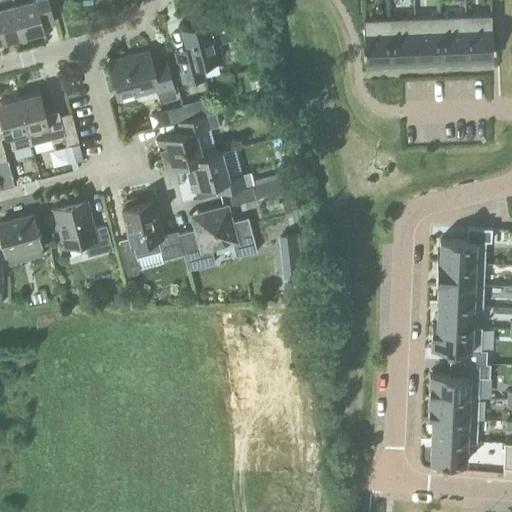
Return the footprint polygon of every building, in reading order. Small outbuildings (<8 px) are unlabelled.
[(0,0),(0,39),(0,40),(22,34),(13,0),(0,0)] [(13,0),(22,34),(44,28),(42,22),(54,19),(48,0),(13,0)] [(491,14),(465,15),(467,60),(493,59),(492,45),(494,45),(494,41),(492,41),(491,14)] [(465,15),(440,16),(442,61),(467,60),(465,15)] [(440,16),(415,17),(416,62),(442,61),(440,16)] [(415,17),(390,18),(391,62),(416,62),(415,17)] [(182,28),(189,54),(176,58),(182,82),(206,76),(202,63),(217,59),(213,45),(234,40),(228,18),(208,23),(207,22),(182,28)] [(364,46),(362,46),(363,50),(365,50),(365,63),(391,62),(390,18),(363,19),(364,46)] [(148,50),(108,60),(117,93),(133,88),(134,92),(156,87),(157,91),(160,101),(177,97),(174,87),(167,57),(151,61),(148,50)] [(40,91),(18,97),(31,146),(65,136),(67,144),(79,141),(71,111),(59,115),(59,117),(48,120),(40,91)] [(18,97),(0,101),(0,113),(6,136),(10,135),(15,151),(31,146),(18,97)] [(186,118),(177,120),(180,132),(158,138),(165,166),(183,161),(203,156),(203,155),(196,130),(219,124),(216,111),(197,115),(186,118)] [(246,185),(254,183),(253,181),(251,170),(242,173),(229,176),(222,150),(203,155),(203,156),(183,161),(190,189),(214,183),(217,193),(246,185)] [(254,181),(254,183),(257,194),(292,186),(289,172),(254,181)] [(85,199),(55,207),(65,246),(84,240),(88,255),(113,248),(106,224),(93,227),(85,199)] [(184,252),(178,232),(177,229),(162,233),(153,200),(122,208),(130,238),(120,241),(129,275),(141,272),(142,269),(139,257),(160,251),(162,258),(184,252)] [(178,232),(184,252),(188,268),(215,261),(212,248),(235,242),(237,252),(255,247),(256,250),(257,250),(248,216),(233,220),(228,203),(190,213),(194,228),(178,232)] [(41,244),(32,213),(0,221),(0,230),(6,253),(41,244)] [(437,259),(437,260),(484,262),(485,240),(493,240),(494,227),(471,227),(471,239),(441,238),(440,249),(438,249),(438,252),(440,252),(440,259),(437,259)] [(297,233),(279,235),(283,276),(302,274),(297,233)] [(437,260),(436,282),(483,284),(484,262),(437,260)] [(436,282),(436,283),(438,283),(437,304),(482,306),(483,284),(436,282)] [(432,324),(432,325),(481,327),(481,326),(477,326),(478,306),(482,307),(482,306),(437,304),(437,324),(432,324)] [(432,325),(431,347),(451,348),(450,360),(485,362),(486,349),(480,349),(481,327),(432,325)] [(430,372),(429,395),(478,397),(479,375),(430,372)] [(95,391),(65,394),(69,439),(98,436),(110,435),(108,412),(96,413),(96,412),(95,391)] [(127,414),(117,436),(128,441),(131,435),(157,448),(158,447),(177,407),(177,406),(149,393),(137,418),(127,414)] [(64,395),(41,397),(44,440),(67,438),(67,439),(69,439),(65,394),(64,394),(64,395)] [(429,395),(428,417),(477,419),(478,397),(429,395)] [(41,397),(17,399),(21,442),(44,440),(41,397)] [(0,443),(21,442),(17,399),(0,400),(0,443)] [(177,407),(158,447),(159,448),(159,447),(180,457),(198,418),(178,408),(178,407),(177,407)] [(428,417),(432,418),(431,438),(476,440),(477,419),(428,417)] [(198,418),(180,457),(201,467),(200,468),(201,468),(220,427),(219,428),(198,418)] [(201,468),(227,481),(225,487),(236,493),(246,471),(235,466),(248,440),(220,427),(201,468)] [(431,438),(430,461),(466,462),(467,441),(476,441),(476,440),(431,438)] [(511,442),(504,442),(503,466),(511,466),(511,442)] [(0,511),(11,511),(10,498),(16,498),(15,485),(0,486),(0,511)] [(200,502),(198,511),(223,511),(224,506),(200,502)]
